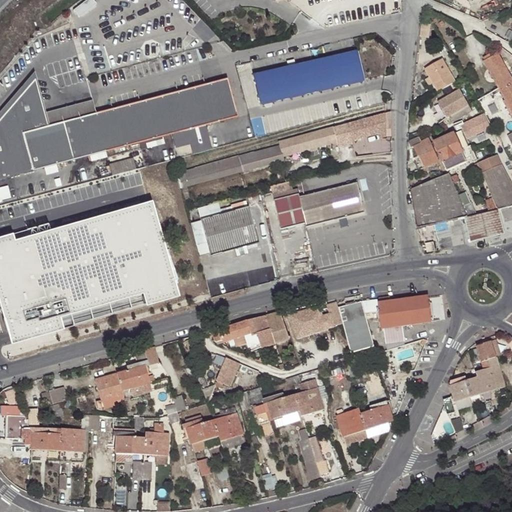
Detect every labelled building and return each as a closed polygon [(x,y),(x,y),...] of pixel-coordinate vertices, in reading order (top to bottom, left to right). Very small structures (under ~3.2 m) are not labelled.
[(431,36),(432,20),(425,20),(424,36),(431,36)] [(358,51),(254,74),(261,104),(364,81),(358,51)] [(500,88),(511,80),(511,79),(497,54),(484,62),(499,88),(500,88)] [(455,81),(442,58),(425,69),(439,92),(455,81)] [(0,178),(31,169),(21,133),(48,126),(32,72),(0,109),(0,178)] [(236,117),(226,79),(48,126),(21,133),(31,169),(236,117)] [(511,80),(500,88),(499,88),(511,111),(511,80)] [(471,110),(460,90),(438,102),(447,117),(449,116),(452,121),(471,110)] [(382,113),(345,124),(350,144),(352,144),(354,144),(353,140),(379,134),(381,142),(385,141),(384,115),(382,113)] [(485,122),(482,114),(463,122),(462,121),(454,124),(456,130),(461,128),(466,138),(473,136),(471,130),(480,126),(480,124),(485,122)] [(350,144),(345,124),(278,142),(279,145),(177,173),(181,187),(187,185),(283,159),(282,157),(281,152),(290,150),(292,154),(336,142),(338,147),(350,144)] [(471,155),(459,131),(434,143),(447,171),(466,162),(465,159),(470,157),(471,155)] [(475,144),(487,138),(484,132),(472,138),(475,144)] [(418,137),(408,142),(407,150),(413,148),(417,157),(420,156),(424,167),(439,162),(428,139),(420,142),(418,137)] [(511,205),(511,184),(498,157),(479,164),(494,198),(483,201),(488,211),(511,205)] [(109,164),(113,176),(136,169),(134,158),(109,164)] [(449,175),(411,190),(418,228),(475,214),(465,192),(458,195),(449,175)] [(364,212),(357,184),(299,198),(298,195),(274,201),(281,229),(305,223),(307,227),(364,212)] [(187,185),(181,187),(184,197),(190,195),(187,185)] [(0,307),(3,317),(139,278),(147,305),(179,296),(151,202),(13,244),(12,236),(0,240),(0,307)] [(258,242),(249,207),(200,220),(210,256),(258,242)] [(504,233),(501,221),(498,210),(465,218),(467,229),(470,241),(504,233)] [(425,243),(427,252),(435,251),(434,242),(425,243)] [(210,293),(224,291),(221,263),(207,265),(210,293)] [(339,309),(343,324),(352,354),(373,348),(366,322),(372,321),(371,314),(372,313),(373,317),(377,317),(377,320),(380,320),(380,323),(378,323),(379,328),(381,327),(381,329),(394,327),(431,323),(428,298),(392,302),(391,297),(377,299),(378,302),(361,303),(354,305),(339,309)] [(339,309),(337,303),(327,305),(330,315),(322,317),(320,308),(290,316),(297,338),(343,324),(339,309)] [(289,340),(280,313),(267,317),(273,339),(275,345),(289,340)] [(267,317),(248,322),(251,334),(252,336),(257,335),(260,346),(261,349),(275,345),(273,339),(267,317)] [(212,337),(215,343),(216,344),(222,341),(223,343),(251,334),(248,322),(247,322),(229,328),(209,334),(210,337),(212,337)] [(255,347),(260,346),(257,335),(252,336),(254,342),(255,347)] [(192,340),(185,343),(190,354),(197,352),(192,340)] [(495,356),(500,355),(496,341),(491,343),(495,356)] [(476,348),(481,361),(495,356),(491,343),(476,348)] [(128,372),(116,375),(121,392),(131,389),(149,384),(148,378),(147,374),(145,367),(148,366),(147,366),(157,363),(153,348),(143,350),(146,361),(139,364),(126,367),(128,372)] [(146,361),(143,350),(135,353),(139,364),(146,361)] [(505,387),(495,356),(481,361),(484,371),(491,392),(505,387)] [(241,363),(227,358),(218,381),(231,387),(241,363)] [(348,364),(349,370),(365,367),(363,361),(348,364)] [(365,367),(349,370),(351,378),(366,374),(365,367)] [(484,371),(475,374),(477,379),(471,380),(477,396),(491,392),(484,371)] [(121,392),(116,375),(94,380),(100,401),(101,403),(122,397),(121,392)] [(298,376),(290,379),(292,385),(301,383),(298,376)] [(443,400),(445,406),(454,403),(459,402),(467,382),(465,378),(450,383),(448,385),(452,398),(443,400)] [(471,380),(467,382),(459,402),(477,396),(471,380)] [(151,390),(149,384),(131,389),(133,396),(151,390)] [(216,385),(202,391),(208,404),(216,385)] [(26,386),(14,389),(16,396),(28,393),(26,386)] [(328,399),(324,387),(317,389),(321,402),(328,399)] [(63,388),(49,392),(53,405),(67,401),(63,388)] [(16,396),(14,389),(4,392),(9,406),(19,403),(16,396)] [(317,389),(295,396),(300,412),(302,417),(325,410),(321,402),(317,389)] [(53,405),(49,392),(41,394),(43,400),(42,400),(44,406),(45,409),(46,413),(48,418),(49,421),(56,418),(53,406),(53,405)] [(246,392),(237,395),(241,409),(250,407),(246,392)] [(283,395),(263,401),(268,417),(272,415),(273,421),(283,418),(297,413),(300,412),(295,396),(285,399),(283,395)] [(123,399),(122,397),(101,403),(100,401),(96,402),(98,409),(103,407),(104,411),(115,407),(113,402),(123,399)] [(178,413),(184,411),(181,399),(174,401),(175,405),(178,413)] [(268,417),(263,401),(252,405),(259,426),(273,421),(272,415),(268,417)] [(370,407),(371,411),(393,423),(386,402),(370,407)] [(447,415),(457,412),(454,403),(445,406),(447,415)] [(168,416),(178,413),(175,405),(165,408),(168,416)] [(221,412),(223,419),(237,414),(235,408),(221,412)] [(28,410),(28,429),(39,429),(38,410),(28,410)] [(343,438),(366,431),(360,415),(359,410),(336,417),(343,438)] [(360,415),(366,431),(393,423),(371,411),(360,415)] [(178,414),(178,413),(168,416),(170,424),(180,421),(179,419),(178,414)] [(300,421),(297,413),(283,418),(285,426),(300,421)] [(223,419),(214,421),(219,438),(221,442),(243,435),(237,414),(223,419)] [(89,431),(89,416),(81,416),(81,431),(84,431),(89,431)] [(99,417),(89,416),(89,431),(98,432),(99,417)] [(28,429),(24,417),(7,417),(6,439),(25,440),(24,445),(28,446),(28,429)] [(185,422),(186,425),(202,420),(201,417),(185,422)] [(273,421),(276,429),(285,426),(283,418),(273,421)] [(191,446),(219,438),(214,421),(203,424),(202,420),(186,425),(182,426),(183,430),(186,429),(191,446)] [(368,439),(389,432),(391,428),(393,423),(366,431),(368,439)] [(154,425),(154,434),(163,435),(163,425),(154,425)] [(60,452),(28,429),(28,446),(31,446),(31,451),(40,451),(60,452)] [(39,429),(28,429),(60,452),(60,435),(51,435),(51,430),(39,429)] [(309,439),(305,429),(298,432),(300,442),(309,439)] [(60,430),(60,435),(60,452),(83,453),(84,431),(81,431),(60,430)] [(346,446),(368,439),(366,431),(343,438),(346,446)] [(115,438),(114,455),(144,438),(134,438),(134,434),(112,432),(112,437),(115,438)] [(144,438),(143,456),(168,457),(169,435),(163,435),(154,434),(144,434),(144,438)] [(221,442),(223,451),(246,444),(243,435),(221,442)] [(144,438),(114,455),(132,455),(143,456),(144,438)] [(316,464),(312,450),(309,439),(300,442),(303,452),(302,453),(307,468),(308,467),(317,465),(316,464)] [(320,447),(312,450),(316,464),(324,461),(320,447)] [(143,456),(132,455),(131,463),(134,463),(143,463),(143,456)] [(197,463),(201,477),(212,474),(208,459),(197,463)] [(143,463),(134,463),(132,480),(143,480),(143,463)] [(312,480),(320,477),(317,465),(308,467),(312,480)] [(272,477),(263,480),(265,490),(277,486),(274,477),(272,477)] [(254,485),(243,480),(239,487),(250,492),(254,485)]
